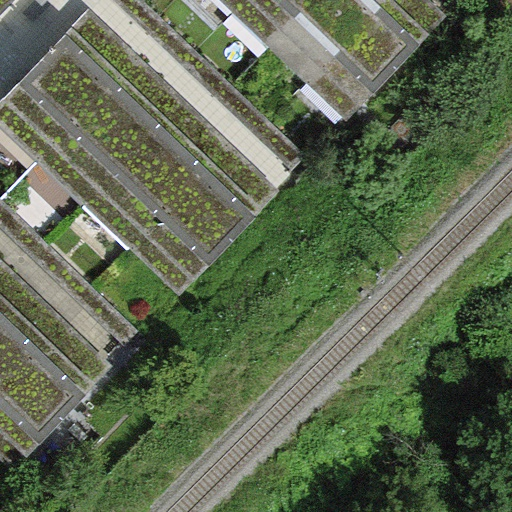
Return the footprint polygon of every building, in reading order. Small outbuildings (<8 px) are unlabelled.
[(246,0),(225,0),(237,11),(246,0)] [(315,0),(246,0),(237,11),(274,45),(315,0)] [(385,0),(315,0),(274,45),(311,80),(385,0)] [(445,10),(434,0),(385,0),(311,80),(348,114),(445,10)] [(114,69),(65,24),(0,94),(0,121),(36,154),(114,69)] [(163,115),(114,69),(36,154),(85,199),(163,115)] [(212,160),(163,115),(85,199),(134,244),(212,160)] [(262,205),(212,160),(134,244),(183,290),(262,205)] [(0,330),(41,287),(4,254),(0,258),(0,330)] [(0,403),(77,321),(41,287),(0,330),(0,403)] [(114,354),(77,321),(0,403),(0,437),(20,455),(114,354)]
